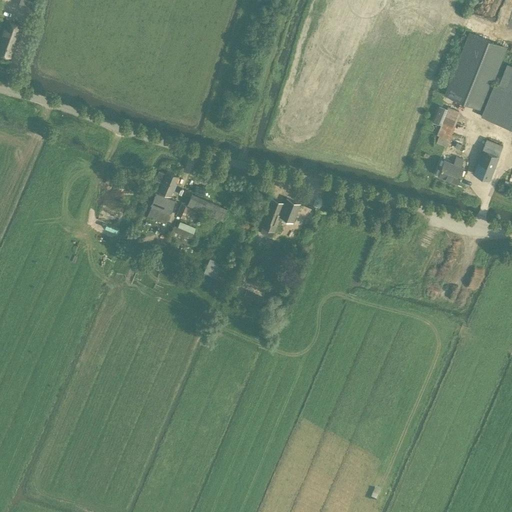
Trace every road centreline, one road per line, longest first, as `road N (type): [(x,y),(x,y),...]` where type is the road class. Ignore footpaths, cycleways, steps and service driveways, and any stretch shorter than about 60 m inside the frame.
road 1 (unclassified): [(511,233),(144,138),(0,85)]
road 2 (track): [(238,162),(292,0)]
